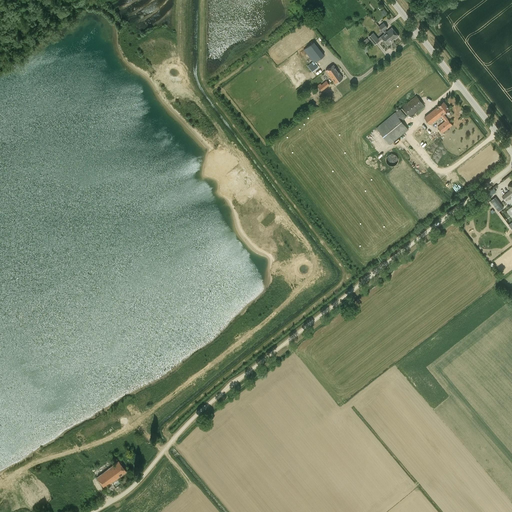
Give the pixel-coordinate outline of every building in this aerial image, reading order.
[(392,28),(387,32),(386,30),(388,28),(384,23),(379,26),(382,31),(385,34),(385,33),(385,34),(386,33),(389,38),(390,37),(393,41),(399,36),(392,28)] [(385,34),(381,37),(378,39),(373,33),(368,37),(375,45),(383,39),(388,45),(393,41),(390,37),(389,38),(386,33),(385,34),(385,33),(385,34)] [(318,68),(314,63),(324,55),(314,42),(303,50),(312,62),(307,66),(312,72),(318,68)] [(330,77),(338,71),(333,65),(325,71),(330,77)] [(343,78),(338,71),(330,77),(335,84),(343,78)] [(321,91),(329,85),(326,81),(318,87),(321,91)] [(417,112),(420,110),(425,106),(416,95),(402,107),(410,117),(417,112)] [(452,125),(444,114),(450,109),(444,101),(424,117),(430,125),(434,122),(438,127),(437,127),(442,133),(452,125)] [(409,129),(402,121),(406,118),(399,109),(376,128),(390,145),(409,129)] [(387,156),(386,158),(386,160),(386,162),(387,163),(389,165),(391,166),(393,166),(395,165),(396,164),(398,162),(398,160),(398,158),(397,157),(396,155),(394,154),(392,154),(390,154),(389,155),(387,156)] [(511,183),(508,187),(510,190),(502,196),(506,201),(511,196),(511,183)] [(496,185),(489,191),(491,194),(496,190),(494,188),(497,186),(496,185)] [(505,207),(500,201),(497,197),(492,201),(500,210),(505,207)] [(126,471),(119,461),(97,477),(104,488),(126,471)]
